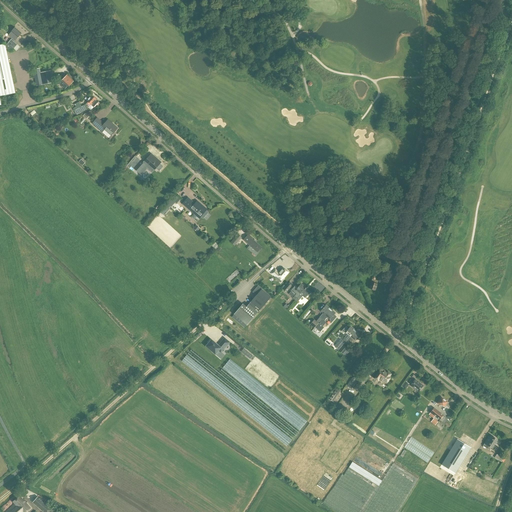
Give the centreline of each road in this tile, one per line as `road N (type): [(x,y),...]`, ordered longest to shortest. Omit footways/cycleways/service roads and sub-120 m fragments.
road 1 (tertiary): [(511,420),(440,373),(288,246)]
road 2 (tertiary): [(288,246),(93,77)]
